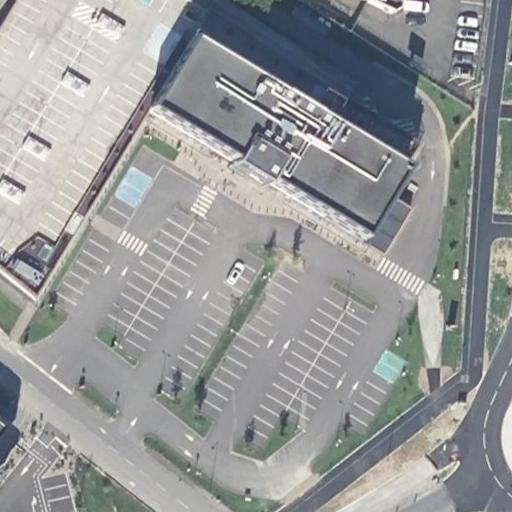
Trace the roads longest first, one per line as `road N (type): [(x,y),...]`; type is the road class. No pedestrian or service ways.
road 1 (unclassified): [(195,511),(0,359)]
road 2 (tertiary): [(489,425),(358,511)]
